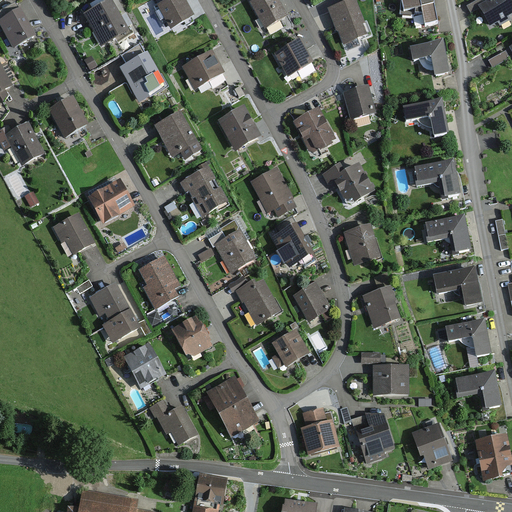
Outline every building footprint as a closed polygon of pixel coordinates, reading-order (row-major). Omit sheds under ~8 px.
[(111,0),(109,0),(84,15),(102,47),(129,31),(111,0)] [(185,0),(166,0),(157,6),(170,30),(194,16),(185,0)] [(279,0),(264,0),(255,5),(269,30),(290,19),(279,0)] [(433,0),(400,0),(403,10),(420,7),(423,23),(438,20),(433,0)] [(511,7),(508,0),(502,0),(481,12),(491,31),(511,19),(511,7)] [(361,6),(336,14),(347,46),(372,38),(361,6)] [(21,9),(0,20),(0,25),(13,50),(36,37),(21,9)] [(444,38),(410,45),(412,60),(431,57),(434,74),(450,71),(444,38)] [(303,45),(282,57),(294,79),(315,68),(303,45)] [(212,51),(182,68),(195,91),(225,74),(212,51)] [(148,53),(120,69),(140,104),(168,89),(148,53)] [(507,53),(489,61),(493,69),(511,60),(507,53)] [(0,63),(0,94),(13,87),(0,63)] [(373,92),(350,97),(355,122),(378,117),(373,92)] [(73,98),(49,111),(64,139),(89,126),(73,98)] [(442,99),(400,107),(402,122),(430,117),(433,134),(448,132),(442,99)] [(243,107),(218,121),(235,151),(260,137),(243,107)] [(186,114),(158,130),(175,159),(186,153),(192,163),(208,154),(186,114)] [(325,114),(302,126),(318,157),(341,145),(325,114)] [(9,128),(0,132),(0,144),(4,151),(11,147),(21,167),(45,155),(29,124),(12,133),(9,128)] [(455,159),(412,167),(415,183),(442,178),(445,195),(461,192),(455,159)] [(345,167),(328,178),(335,189),(340,185),(351,202),(358,198),(363,205),(379,196),(363,171),(352,177),(345,167)] [(300,210),(281,173),(257,186),(272,215),(279,211),(284,219),(300,210)] [(231,210),(210,175),(186,189),(207,224),(231,210)] [(120,181),(88,198),(103,225),(135,208),(120,181)] [(35,194),(26,198),(31,208),(40,204),(35,194)] [(79,214),(53,228),(62,244),(65,243),(73,257),(96,245),(79,214)] [(464,216),(422,224),(425,239),(452,234),(455,251),(470,249),(464,216)] [(300,229),(278,241),(294,271),(317,258),(300,229)] [(376,230),(349,237),(357,266),(384,258),(376,230)] [(247,235),(223,247),(237,275),(262,263),(247,235)] [(211,248),(200,253),(202,259),(214,254),(211,248)] [(168,258),(146,272),(157,290),(152,294),(163,312),(184,299),(181,294),(187,290),(168,258)] [(475,270),(433,278),(435,294),(463,289),(466,306),(481,303),(475,270)] [(266,282),(243,295),(261,327),(284,314),(266,282)] [(93,299),(107,324),(129,311),(115,287),(93,299)] [(319,288),(297,300),(312,326),(333,314),(319,288)] [(390,289),(365,298),(375,327),(398,319),(392,302),(394,302),(390,289)] [(247,305),(242,308),(251,325),(256,323),(247,305)] [(129,311),(107,324),(104,326),(113,342),(139,328),(129,311)] [(196,317),(173,329),(188,358),(211,346),(196,317)] [(486,319),(443,327),(446,343),(474,338),(477,355),(492,352),(489,335),(486,319)] [(298,337),(277,348),(291,373),(312,361),(298,337)] [(155,347),(128,361),(146,393),(172,379),(155,347)] [(409,367),(373,367),(373,397),(409,397),(409,367)] [(500,379),(458,386),(461,402),(488,397),(491,414),(506,411),(500,379)] [(234,381),(210,394),(221,414),(245,401),(234,381)] [(245,401),(221,414),(232,435),(256,422),(245,401)] [(169,402),(153,411),(168,438),(173,435),(181,450),(202,438),(187,411),(177,417),(169,402)] [(324,408),(302,414),(306,428),(300,430),(308,457),(340,448),(333,421),(327,422),(324,408)] [(367,416),(352,421),(366,465),(387,459),(385,453),(395,449),(382,409),(366,414),(367,416)] [(436,469),(456,463),(446,428),(420,436),(426,456),(431,454),(436,469)] [(511,461),(508,436),(476,442),(483,483),(504,479),(503,476),(508,468),(511,466),(511,461)] [(220,511),(225,482),(199,478),(193,511),(220,511)] [(142,511),(143,507),(85,498),(83,511),(142,511)] [(316,511),(317,505),(286,501),(284,511),(316,511)]
